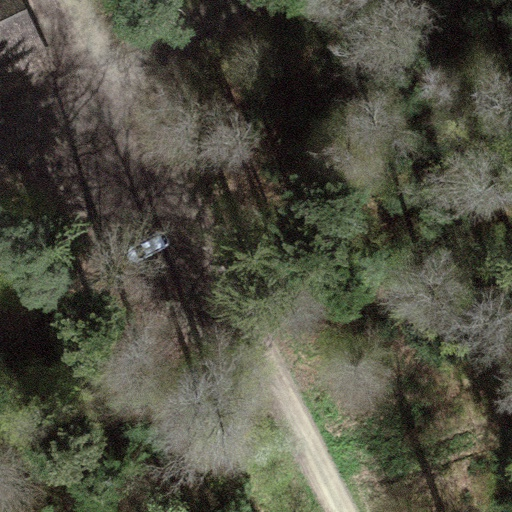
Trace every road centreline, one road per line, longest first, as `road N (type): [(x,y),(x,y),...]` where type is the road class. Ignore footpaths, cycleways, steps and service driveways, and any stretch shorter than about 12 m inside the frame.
road 1 (track): [(116,87),(334,511)]
road 2 (track): [(245,0),(116,87)]
road 3 (track): [(116,87),(0,160)]
